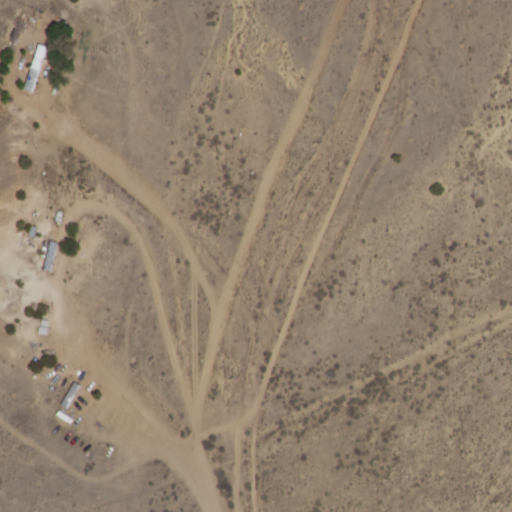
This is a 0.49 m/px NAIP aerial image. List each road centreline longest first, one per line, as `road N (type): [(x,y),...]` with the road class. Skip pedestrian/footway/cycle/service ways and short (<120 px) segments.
road 1 (residential): [(174,0),(184,31),(174,123),(122,266),(122,424),(139,511)]
road 2 (residential): [(451,358),(288,0)]
road 3 (residential): [(176,511),(511,323)]
